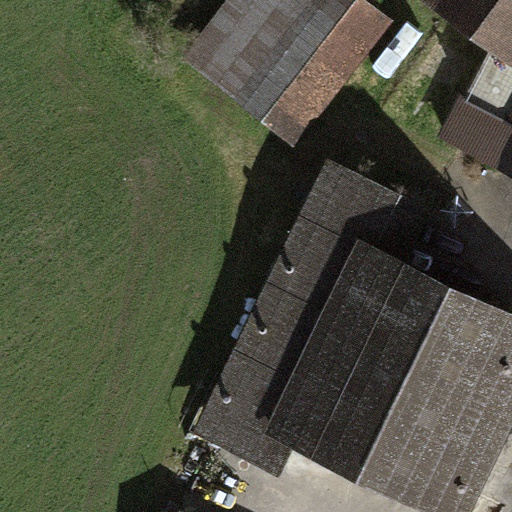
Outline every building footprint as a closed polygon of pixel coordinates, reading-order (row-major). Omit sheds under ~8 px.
[(242,85),(310,0),(244,0),(202,53),(242,85)] [(361,0),(310,0),(242,85),(299,130),(387,20),(361,0)] [(511,56),(511,0),(438,0),(496,44),(511,56)] [(511,123),(511,56),(496,44),(467,100),(454,93),(435,130),(477,152),(496,116),(511,123)] [(511,169),(511,123),(496,116),(477,152),(511,169)] [(331,165),(207,419),(282,455),(293,432),(457,511),(497,431),(474,420),(511,342),(511,318),(385,257),(411,204),(331,165)]
